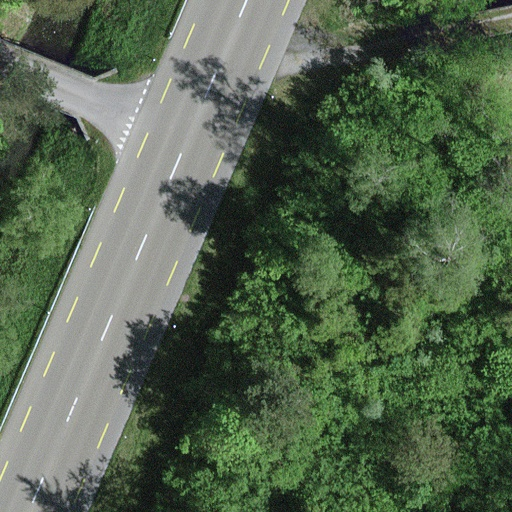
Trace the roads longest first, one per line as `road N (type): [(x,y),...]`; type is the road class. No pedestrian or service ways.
road 1 (primary): [(257,0),(196,163),(44,511)]
road 2 (track): [(246,24),(384,44),(511,38)]
road 3 (track): [(0,57),(144,114),(196,163)]
